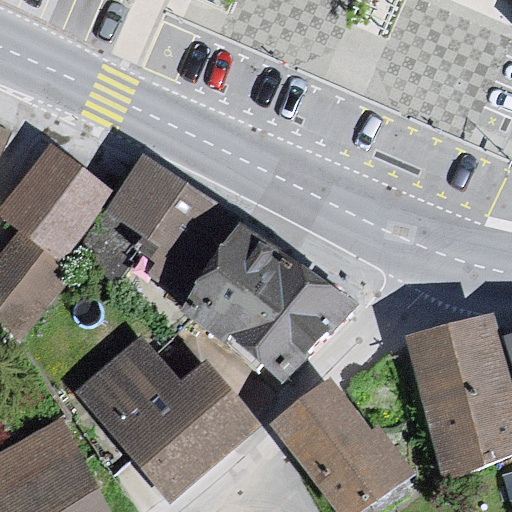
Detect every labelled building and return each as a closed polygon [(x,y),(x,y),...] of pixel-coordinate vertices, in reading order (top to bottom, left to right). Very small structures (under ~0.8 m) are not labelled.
[(50,157),(0,214),(0,228),(15,240),(62,280),(98,235),(95,224),(107,205),(50,157)] [(135,172),(101,230),(175,301),(227,235),(135,172)] [(231,237),(171,317),(261,394),(340,319),(231,237)] [(68,291),(15,240),(0,260),(0,348),(10,356),(68,291)] [(483,332),(399,355),(440,503),(511,476),(511,435),(490,356),(483,332)] [(511,349),(490,356),(511,416),(511,349)] [(137,353),(72,399),(163,511),(170,511),(253,436),(199,378),(173,397),(137,353)] [(324,400),(271,453),(316,511),(370,511),(407,482),(324,400)] [(97,511),(56,430),(0,460),(0,511),(97,511)]
